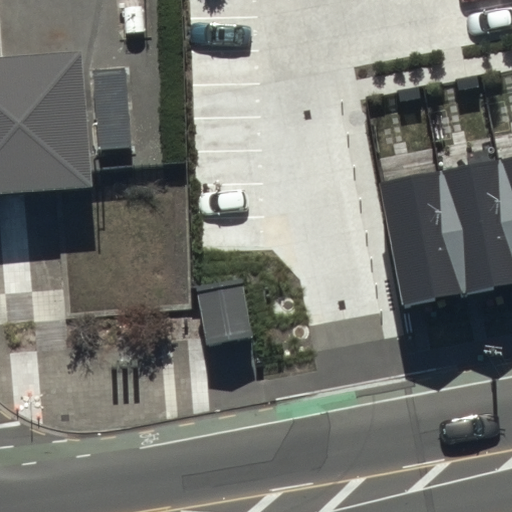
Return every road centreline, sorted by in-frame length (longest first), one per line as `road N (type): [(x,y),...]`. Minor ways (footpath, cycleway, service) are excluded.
road 1 (secondary): [(205,502),(511,449)]
road 2 (secondary): [(0,446),(31,466),(114,491),(205,502)]
